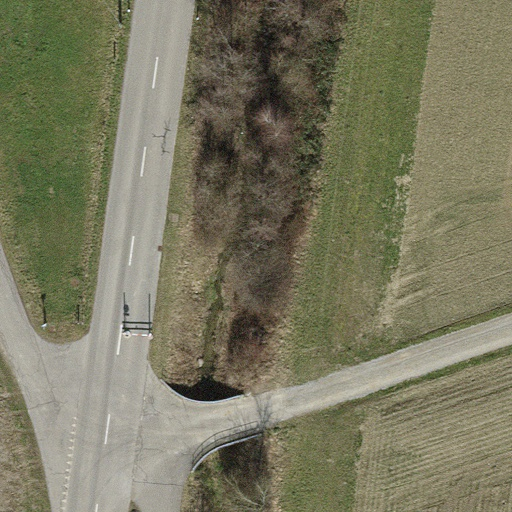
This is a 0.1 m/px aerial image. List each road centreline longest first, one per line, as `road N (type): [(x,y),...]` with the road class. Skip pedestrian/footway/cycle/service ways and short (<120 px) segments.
road 1 (tertiary): [(97,511),(170,0)]
road 2 (track): [(109,426),(178,436),(511,331)]
road 3 (track): [(0,280),(39,389),(77,416),(109,426)]
